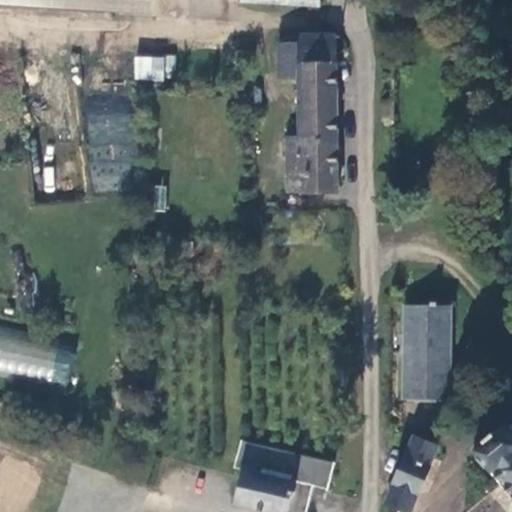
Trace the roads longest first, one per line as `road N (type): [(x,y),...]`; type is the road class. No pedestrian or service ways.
road 1 (unclassified): [(368,511),(367,0)]
road 2 (track): [(0,8),(365,14)]
